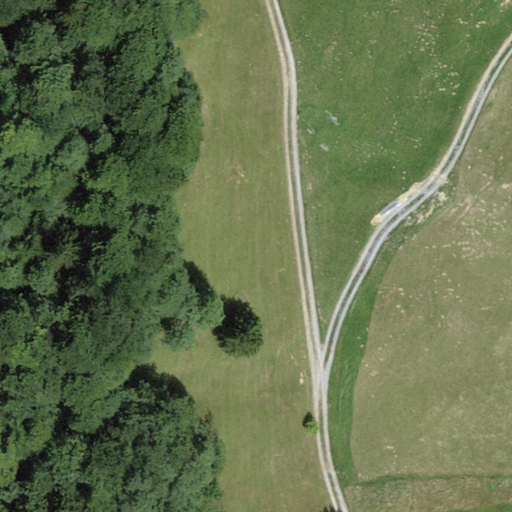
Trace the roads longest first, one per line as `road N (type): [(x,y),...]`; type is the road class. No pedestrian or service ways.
road 1 (track): [(342,511),(319,431),(288,48),(271,0)]
road 2 (track): [(316,389),(347,294),(383,227),(444,166),(511,44)]
